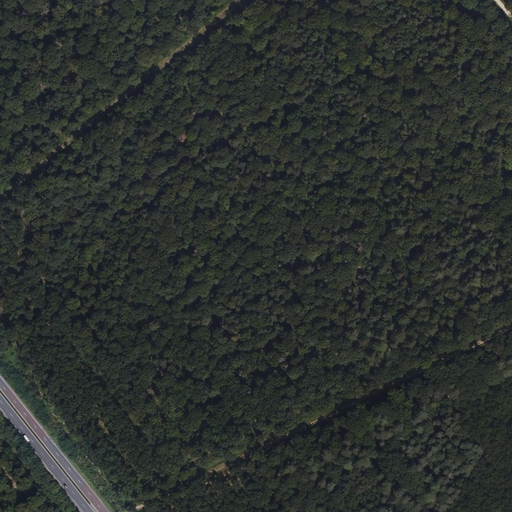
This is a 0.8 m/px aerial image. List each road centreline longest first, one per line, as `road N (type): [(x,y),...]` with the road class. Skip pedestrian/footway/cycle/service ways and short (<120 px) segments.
road 1 (track): [(240,0),(0,197)]
road 2 (primary): [(102,511),(0,383)]
road 3 (primary): [(0,400),(88,511)]
